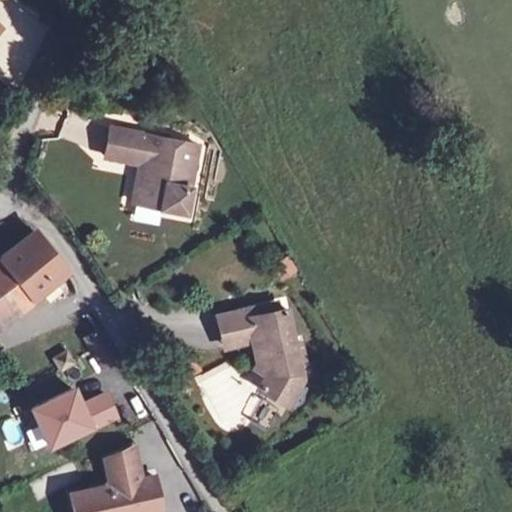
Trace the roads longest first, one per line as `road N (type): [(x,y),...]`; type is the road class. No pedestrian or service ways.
road 1 (unclassified): [(10,179),(224,511)]
road 2 (residential): [(10,179),(81,0)]
